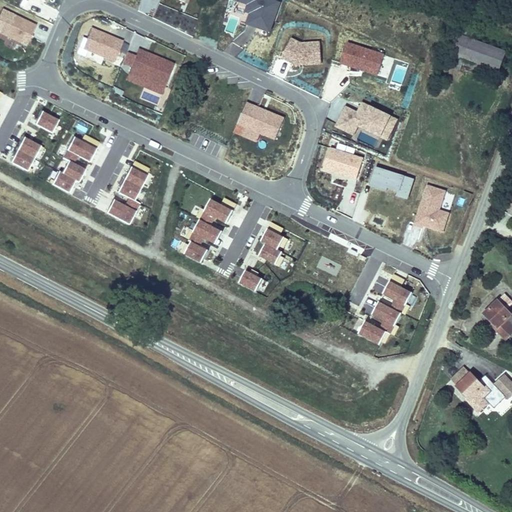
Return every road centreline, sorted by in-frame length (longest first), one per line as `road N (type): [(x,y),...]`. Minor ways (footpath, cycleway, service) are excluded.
road 1 (track): [(422,367),(371,364),(0,174)]
road 2 (residential): [(288,203),(54,91),(45,80),(48,52),(68,9),(87,0)]
road 3 (tertiary): [(110,319),(365,461)]
road 4 (tertiary): [(368,445),(110,319)]
road 5 (residential): [(100,0),(300,95),(313,123)]
road 6 (residential): [(455,279),(288,203)]
road 7 (tertiary): [(511,128),(455,279)]
road 8 (tertiary): [(455,279),(400,421)]
road 9 (tertiary): [(0,261),(110,319)]
